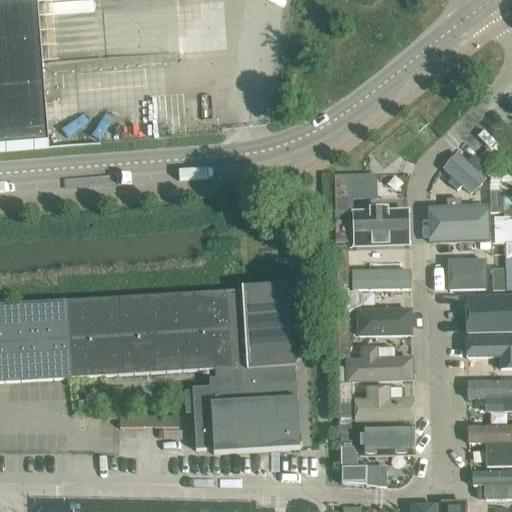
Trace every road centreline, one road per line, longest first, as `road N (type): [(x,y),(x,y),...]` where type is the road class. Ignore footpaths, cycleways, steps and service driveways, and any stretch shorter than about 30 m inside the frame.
road 1 (residential): [(451,141),(418,187),(431,464),(410,495),(22,493)]
road 2 (tertiary): [(0,174),(276,149),(346,112),(486,3)]
